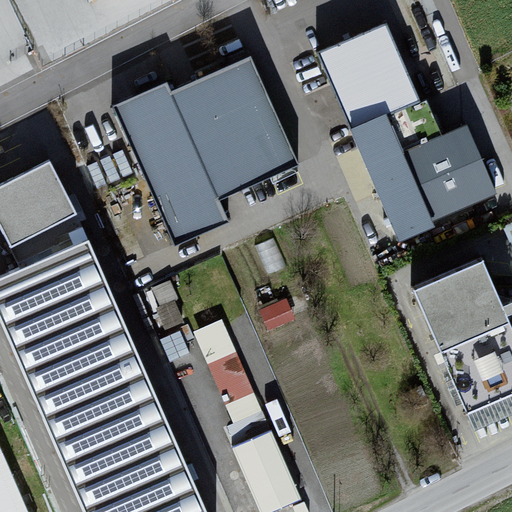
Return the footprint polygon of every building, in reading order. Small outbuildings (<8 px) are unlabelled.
[(382,15),(312,45),(343,118),(379,102),(381,108),(416,94),(382,15)] [(294,164),(245,50),(167,84),(163,74),(105,98),(167,241),(222,218),(213,198),(294,164)] [(461,119),(398,147),(381,108),(379,102),(343,118),(393,232),(492,190),(461,119)] [(44,154),(0,177),(0,230),(6,241),(71,207),(44,154)] [(208,511),(93,240),(0,279),(0,319),(82,511),(208,511)] [(511,330),(478,252),(409,282),(462,405),(511,383),(511,330)] [(286,297),(260,306),(267,326),(293,317),(286,297)] [(239,432),(233,435),(261,506),(298,492),(227,310),(196,322),(239,432)] [(25,511),(0,451),(0,511),(25,511)]
